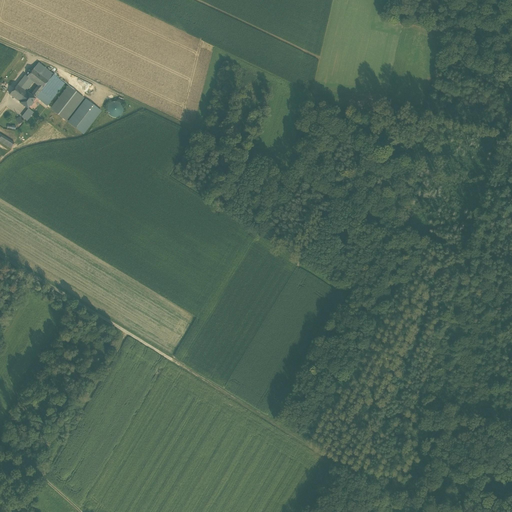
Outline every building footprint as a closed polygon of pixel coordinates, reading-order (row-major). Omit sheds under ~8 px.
[(38,63),(27,77),(33,82),(38,86),(42,89),(54,75),(38,63)] [(65,84),(54,75),(42,89),(36,97),(47,106),(65,84)] [(25,76),(17,86),(26,92),(33,82),(27,77),(25,76)] [(20,102),(27,93),(26,92),(17,86),(9,95),(20,102)] [(36,97),(42,89),(38,86),(31,94),(36,97)] [(84,99),(68,86),(50,109),(66,121),(84,99)] [(27,93),(20,102),(27,108),(36,97),(31,94),(31,95),(27,93)] [(83,135),(102,111),(86,99),(67,122),(83,135)] [(107,109),(107,112),(109,115),(112,117),(115,118),(119,117),(121,115),(123,112),(123,109),(122,105),(120,103),(116,102),(113,102),(110,103),(108,106),(107,109)] [(28,108),(21,117),(27,121),(34,113),(28,108)] [(0,141),(11,149),(14,143),(0,134),(0,141)]
